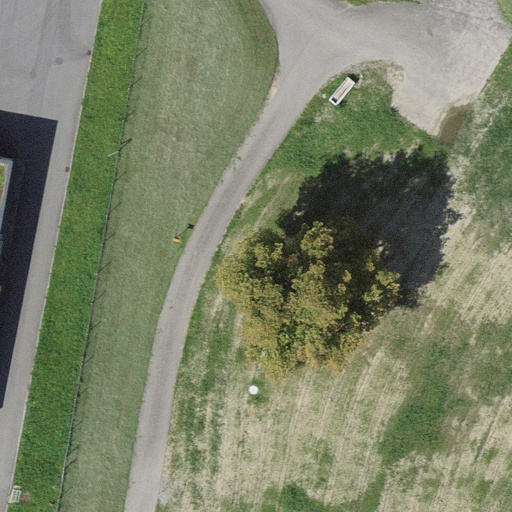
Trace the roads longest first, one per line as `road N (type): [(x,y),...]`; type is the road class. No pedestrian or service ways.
road 1 (unclassified): [(149,511),(181,312),(294,85),(331,39)]
road 2 (trunk): [(262,0),(234,279),(231,511)]
